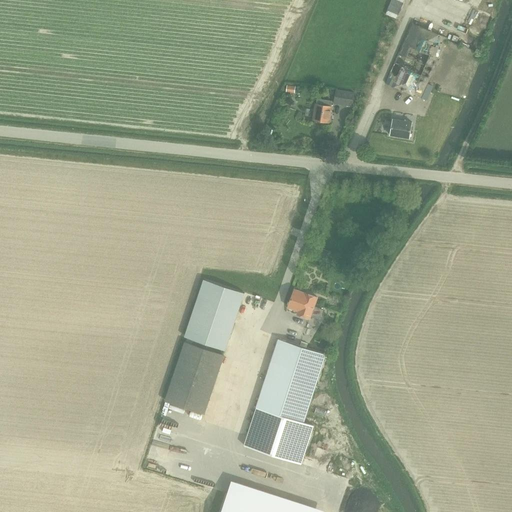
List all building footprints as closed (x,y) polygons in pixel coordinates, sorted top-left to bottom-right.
[(487,12),(480,26),(489,31),(496,16),(487,12)] [(421,99),(425,89),(448,35),(413,20),(386,84),(421,99)] [(352,106),(354,92),(336,89),(334,103),(352,106)] [(331,106),(332,101),(318,99),(317,104),(316,104),(313,120),(329,123),(332,106),(331,106)] [(409,138),(412,123),(393,119),(390,135),(409,138)] [(314,245),(312,251),(318,253),(320,247),(314,245)] [(225,350),(244,294),(204,280),(185,337),(225,350)] [(320,319),(323,310),(314,307),(317,298),(295,289),(288,307),(298,311),(297,314),(310,319),(311,316),(320,319)] [(256,407),(244,446),(301,464),(314,426),(304,422),(326,354),(278,339),(256,407)] [(204,413),(220,365),(223,356),(185,343),(166,401),(204,413)] [(285,511),(228,493),(222,511),(285,511)]
